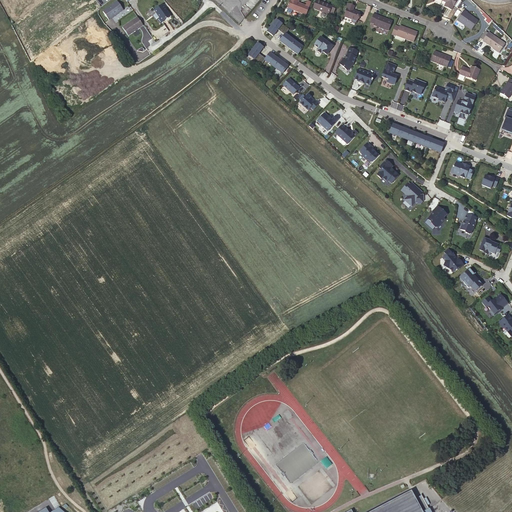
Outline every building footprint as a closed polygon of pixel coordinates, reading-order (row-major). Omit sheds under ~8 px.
[(306,15),(311,2),(307,1),(305,6),(298,3),(296,2),(296,0),(290,0),(287,8),(306,15)] [(456,0),(439,0),(446,3),(444,7),(451,10),(453,6),(454,6),(456,0)] [(116,1),(102,11),(108,20),(116,14),(122,10),(116,1)] [(331,7),(316,1),(314,9),(328,14),(328,15),(332,17),(336,7),(332,5),(331,7)] [(161,4),(153,10),(158,17),(156,19),(159,23),(169,16),(161,4)] [(355,7),(348,4),(345,11),(346,12),(344,16),(352,19),(352,20),(352,22),(355,22),(356,22),(360,13),(353,10),(355,7)] [(468,13),(464,10),(457,20),(471,30),(478,21),(467,14),(468,13)] [(385,19),(385,18),(374,14),(371,23),(374,24),(373,25),(388,31),(392,22),(385,19)] [(128,36),(143,26),(136,17),(121,27),(128,36)] [(276,20),(267,32),(273,36),(278,30),(284,35),(280,41),(297,55),(303,47),(285,34),(289,30),(276,20)] [(395,26),(391,35),(395,37),(394,39),(404,43),(405,40),(413,43),(417,33),(409,30),(409,31),(399,27),(399,28),(395,26)] [(486,30),(480,38),(488,43),(487,44),(500,52),(505,44),(486,30)] [(326,56),(333,46),(320,37),(313,47),(326,56)] [(263,48),(257,43),(248,55),(261,65),(264,61),(282,74),(288,66),(270,53),(265,59),(258,54),(263,48)] [(353,65),(355,57),(357,51),(349,48),(346,54),(347,54),(345,60),(344,59),(343,59),(339,64),(347,71),(353,65)] [(451,58),(434,51),(431,61),(447,67),(451,58)] [(395,66),(387,63),(382,76),(388,79),(387,82),(393,84),(394,84),(397,76),(391,74),(391,73),(392,73),(393,72),(395,66)] [(359,66),(354,80),(358,81),(358,80),(364,83),(364,84),(369,86),(371,81),(372,82),(374,77),(373,77),(375,72),(359,66)] [(470,70),(462,67),(459,75),(476,81),(479,73),(478,73),(479,70),(472,67),(470,70)] [(299,88),(289,78),(283,85),(293,95),(299,88)] [(508,99),(511,93),(511,80),(510,79),(500,93),(508,99)] [(407,80),(403,90),(410,92),(411,91),(415,92),(414,93),(420,95),(422,90),(423,90),(425,84),(415,80),(414,83),(407,80)] [(444,103),(448,92),(435,87),(432,97),(438,99),(438,100),(444,103)] [(311,97),(308,94),(300,103),(308,111),(310,108),(313,110),(318,104),(315,102),(312,100),(310,98),(311,97)] [(467,94),(465,100),(463,100),(463,102),(462,104),(458,102),(455,111),(456,113),(458,114),(460,113),(468,116),(469,115),(476,97),(467,94)] [(482,111),(478,109),(475,116),(480,118),(478,124),(481,125),(480,127),(487,130),(492,118),(491,117),(492,115),(493,116),(495,111),(484,107),(482,111)] [(511,110),(508,109),(505,117),(506,118),(501,130),(511,133),(511,110)] [(317,121),(328,130),(338,119),(335,116),(332,119),(332,120),(330,118),(324,113),(317,121)] [(342,124),(335,132),(348,143),(355,135),(350,131),(350,130),(347,126),(346,127),(342,124)] [(444,144),(392,124),(389,133),(440,153),(444,144)] [(372,162),(378,155),(374,151),(372,149),(373,148),(367,143),(360,151),(363,154),(362,155),(366,160),(367,159),(370,162),(372,162)] [(394,171),(391,168),(393,166),(386,160),(379,167),(382,170),(377,175),(381,179),(383,178),(387,182),(388,180),(391,183),(398,175),(394,171)] [(462,165),(455,162),(453,167),(452,167),(450,172),(459,175),(459,176),(465,178),(470,180),(473,170),(469,168),(467,167),(465,165),(462,164),(462,165)] [(495,187),(499,179),(495,177),(494,178),(494,179),(490,178),(485,176),(481,185),(490,189),(491,186),(495,187)] [(407,195),(407,197),(404,200),(412,206),(415,203),(418,203),(422,202),(423,201),(423,195),(419,195),(416,195),(416,193),(418,193),(420,190),(412,183),(410,185),(408,183),(403,189),(407,192),(405,194),(407,195)] [(431,215),(428,219),(432,223),(431,224),(435,228),(437,227),(444,219),(443,219),(447,215),(437,206),(433,212),(434,213),(432,215),(431,215)] [(474,223),(476,218),(467,215),(463,225),(462,226),(460,230),(465,231),(465,233),(469,234),(470,234),(472,229),(473,230),(475,224),(474,223)] [(500,248),(501,246),(490,241),(483,238),(479,250),(483,252),(483,253),(488,255),(489,253),(490,253),(494,255),(495,252),(498,254),(501,248),(500,248)] [(464,265),(458,259),(457,259),(451,252),(450,253),(448,250),(444,253),(446,256),(442,259),(445,262),(443,267),(449,269),(452,273),(457,269),(458,270),(464,265)] [(469,269),(459,277),(463,282),(467,287),(468,288),(469,287),(474,292),(481,286),(477,280),(473,275),(474,274),(475,274),(474,275),(469,269)] [(507,304),(500,294),(491,302),(488,297),(482,302),(486,308),(487,307),(491,311),(490,312),(493,316),(497,313),(497,312),(500,309),(507,304)] [(504,327),(511,338),(511,337),(511,320),(508,315),(501,320),(503,323),(501,324),(504,327)] [(352,511),(351,510),(348,511),(435,511),(432,508),(424,495),(419,497),(414,489),(372,511),(352,511)]
